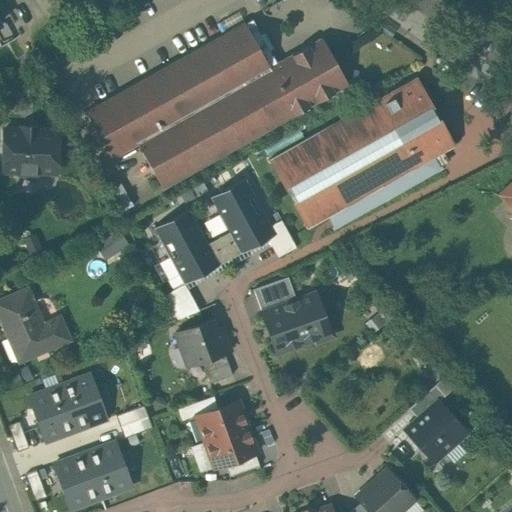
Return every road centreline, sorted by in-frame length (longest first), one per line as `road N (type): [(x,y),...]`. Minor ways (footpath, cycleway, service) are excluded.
road 1 (residential): [(121,511),(175,493),(230,492),(295,471)]
road 2 (residential): [(295,471),(346,461),(301,402),(273,412)]
road 3 (residential): [(511,87),(383,0)]
road 4 (residential): [(273,412),(229,288)]
